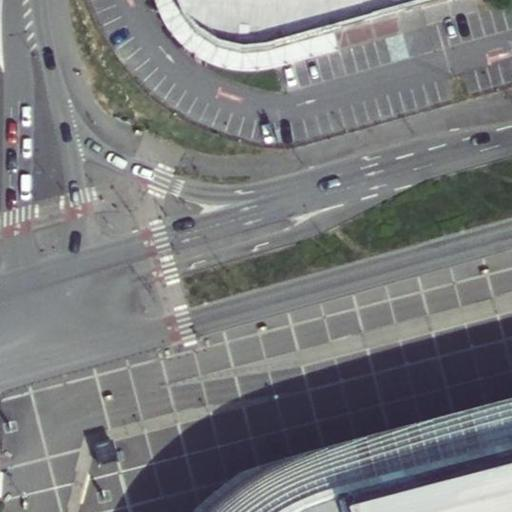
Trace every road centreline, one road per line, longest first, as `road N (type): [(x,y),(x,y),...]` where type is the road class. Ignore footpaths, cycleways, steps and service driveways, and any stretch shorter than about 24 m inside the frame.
road 1 (tertiary): [(511,135),(228,196),(182,189),(114,162),(63,115)]
road 2 (primary): [(511,142),(86,262)]
road 3 (primary): [(150,334),(511,233)]
road 4 (tertiary): [(11,0),(17,225),(29,279)]
road 5 (primary): [(0,377),(150,334)]
road 6 (tertiary): [(86,262),(63,115)]
